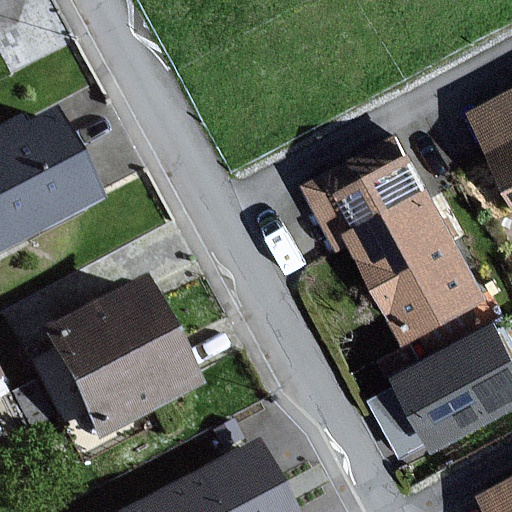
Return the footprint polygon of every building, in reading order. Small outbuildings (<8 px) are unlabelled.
[(511,96),(485,111),(511,158),(511,96)] [(57,110),(0,139),(0,243),(99,193),(57,110)] [(403,135),(313,184),(345,242),(360,234),(415,336),(494,294),(418,154),(414,156),(403,135)] [(145,279),(52,329),(105,427),(198,378),(145,279)] [(446,439),(511,403),(511,331),(506,321),(410,372),(446,439)] [(296,511),(261,442),(124,511),(296,511)] [(511,511),(511,480),(494,490),(506,511),(511,511)]
